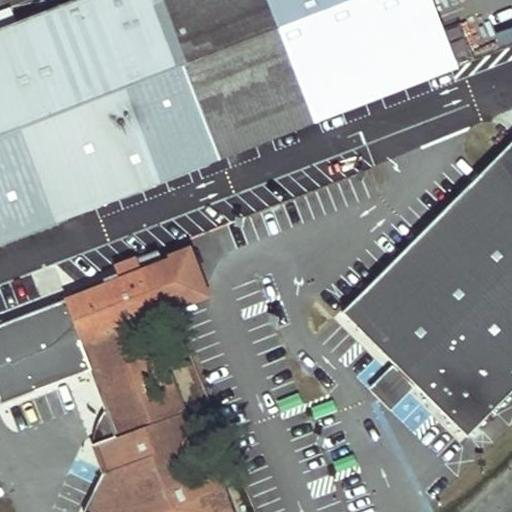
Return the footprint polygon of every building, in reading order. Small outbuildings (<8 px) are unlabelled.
[(0,243),(220,157),(160,0),(71,0),(0,28),(0,243)] [(160,0),(220,157),(314,121),(267,0),(160,0)] [(453,67),(428,0),(267,0),(314,121),(453,67)] [(511,142),(344,309),(396,361),(418,383),(469,434),(511,391),(511,142)] [(159,249),(138,258),(158,310),(203,292),(188,255),(165,264),(159,249)] [(237,511),(224,476),(219,476),(213,473),(210,470),(208,466),(207,462),(207,455),(209,452),(211,449),(213,449),(203,422),(186,416),(175,384),(164,388),(139,319),(149,315),(159,311),(158,310),(138,258),(116,267),(120,278),(0,324),(0,399),(2,405),(91,370),(94,376),(98,375),(102,386),(98,388),(107,411),(112,409),(123,436),(111,440),(122,467),(105,474),(97,492),(102,494),(97,503),(93,501),(88,511),(237,511)] [(149,315),(139,319),(164,388),(175,384),(149,315)] [(393,407),(418,383),(396,361),(372,385),(393,407)] [(98,375),(94,376),(98,388),(102,386),(98,375)] [(122,467),(111,440),(123,436),(112,409),(107,411),(104,413),(100,416),(97,420),(95,424),(93,429),(92,434),(93,441),(105,474),(122,467)] [(102,494),(97,492),(93,501),(97,503),(102,494)]
